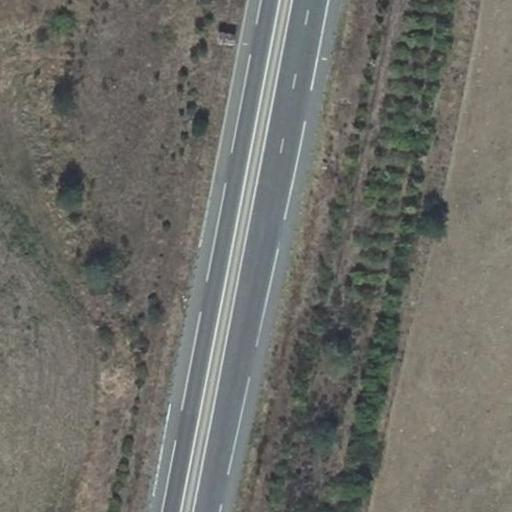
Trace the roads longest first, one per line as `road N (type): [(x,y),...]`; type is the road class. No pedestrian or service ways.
road 1 (motorway): [(209,511),(311,0)]
road 2 (motorway): [(272,0),(170,511)]
